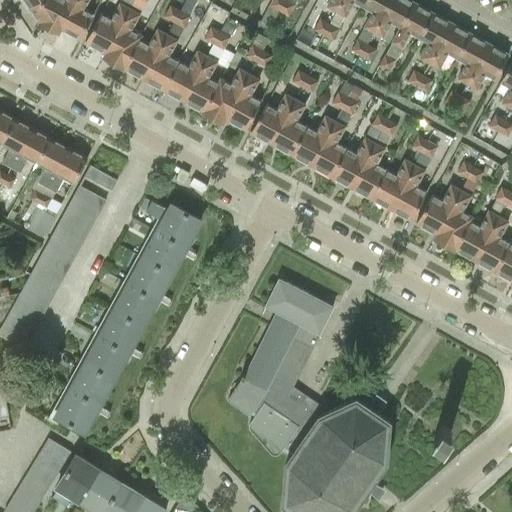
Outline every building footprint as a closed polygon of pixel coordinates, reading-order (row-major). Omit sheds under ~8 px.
[(23,0),(39,22),(50,0),(23,0)] [(58,34),(60,29),(76,0),(50,0),(39,22),(38,24),(58,34)] [(76,0),(60,29),(79,40),(93,14),(84,9),(89,0),(76,0)] [(272,0),(269,7),(278,12),(284,0),(283,0),(272,0)] [(284,0),(278,12),(288,18),(295,6),(294,6),(297,0),(284,0)] [(329,0),(326,6),(335,11),(341,0),(329,0)] [(354,2),(362,7),(365,0),(341,0),(335,11),(345,17),(354,2)] [(363,27),(372,32),(390,0),(365,0),(362,7),(371,12),(363,27)] [(391,23),(398,28),(399,28),(413,2),(408,0),(390,0),(372,32),(383,38),(391,23)] [(102,58),(103,59),(130,9),(119,2),(110,18),(101,13),(85,42),(105,53),(102,58)] [(409,34),(418,38),(432,13),(413,2),(399,28),(398,28),(390,42),(401,48),(409,34)] [(162,17),(173,24),(180,11),(169,5),(162,17)] [(260,22),(269,28),(269,27),(278,12),(269,7),(267,9),(260,22)] [(103,59),(122,70),(123,68),(142,34),(132,29),(140,14),(130,9),(103,59)] [(173,24),(168,34),(177,40),(183,28),(183,29),(190,16),(180,11),(173,24)] [(419,58),(429,63),(451,23),(432,13),(418,38),(427,44),(419,58)] [(319,18),(313,31),(322,35),(328,23),(319,18)] [(220,34),(213,46),(222,51),(236,25),(227,20),(220,34)] [(328,23),(322,35),(331,40),(338,28),(328,23)] [(447,54),(456,59),(470,34),(451,23),(429,63),(439,69),(447,54)] [(123,68),(143,79),(168,34),(157,28),(148,44),(140,40),(143,35),(142,34),(123,68)] [(202,40),(196,50),(207,56),(213,46),(220,34),(209,28),(202,40)] [(143,79),(163,90),(179,60),(170,55),(177,40),(168,34),(143,79)] [(457,79),(466,84),(488,44),(470,34),(456,59),(465,64),(457,79)] [(256,35),(245,56),(256,62),(262,51),(268,40),(256,35)] [(349,51),(359,56),(366,44),(355,39),(349,51)] [(366,44),(359,56),(369,61),(375,49),(366,44)] [(467,83),(466,84),(476,89),(484,74),(485,75),(494,80),(498,72),(508,55),(488,44),(467,83)] [(163,90),(183,101),(207,56),(196,50),(188,65),(179,60),(163,90)] [(262,51),(256,62),(265,67),(271,56),(262,51)] [(384,55),(378,66),(388,71),(394,60),(384,55)] [(207,56),(183,101),(200,111),(202,112),(203,112),(219,82),(217,81),(210,77),(218,62),(207,56)] [(500,103),(511,109),(511,106),(511,59),(499,83),(508,88),(500,103)] [(202,113),(222,124),(249,74),(238,68),(230,83),(221,78),(219,82),(203,112),(202,113)] [(413,71),(407,81),(416,86),(422,75),(413,70),(413,71)] [(297,71),(291,82),(302,87),(308,76),(297,71)] [(249,74),(222,124),(225,119),(245,130),(261,100),(251,95),(260,79),(249,74)] [(422,75),(416,86),(426,92),(432,81),(422,75)] [(308,76),(302,87),(311,92),(317,81),(308,76)] [(354,86),(347,97),(356,101),(362,90),(354,86)] [(450,92),(444,102),(454,107),(460,96),(451,91),(450,92)] [(250,132),(271,143),(295,99),(285,93),(276,108),(267,102),(250,132)] [(338,93),(332,103),(342,109),(347,98),(338,93)] [(460,96),(454,107),(463,112),(469,102),(460,96)] [(341,111),(335,120),(346,126),(351,116),(358,104),(347,98),(342,109),(341,111)] [(271,143),(291,154),(307,125),(297,120),(306,104),(295,99),(271,143)] [(0,134),(10,116),(0,110),(0,134)] [(291,154),(311,165),(335,120),(324,114),(316,130),(307,125),(291,154)] [(370,126),(365,136),(375,142),(381,132),(388,120),(377,114),(371,126),(370,126)] [(494,115),(488,126),(498,132),(504,121),(494,115)] [(0,162),(6,165),(28,126),(10,116),(0,134),(0,162)] [(311,165),(331,176),(347,147),(337,142),(346,126),(335,120),(311,165)] [(388,120),(381,132),(391,137),(397,125),(388,120)] [(511,124),(504,121),(498,132),(507,136),(511,126),(511,124)] [(29,157),(37,162),(50,138),(28,126),(6,165),(20,173),(29,157)] [(331,176),(351,187),(375,142),(365,136),(356,152),(347,147),(331,176)] [(417,136),(411,147),(422,152),(427,142),(417,136)] [(37,182),(46,187),(68,147),(50,138),(37,162),(45,166),(37,182)] [(351,187),(371,198),(387,169),(377,163),(385,147),(375,142),(351,187)] [(427,142),(422,152),(431,157),(437,147),(427,142)] [(68,147),(46,187),(56,192),(56,191),(64,176),(74,182),(76,178),(87,158),(68,147)] [(371,198),(391,209),(415,164),(405,158),(396,174),(387,169),(371,198)] [(462,162),(457,172),(467,178),(473,167),(462,162)] [(415,164),(391,209),(411,220),(427,191),(417,185),(425,169),(415,164)] [(90,166),(84,176),(111,190),(116,181),(90,166)] [(473,167),(467,178),(477,183),(482,172),(473,167)] [(2,173),(0,176),(0,182),(10,188),(14,179),(2,173)] [(433,240),(461,189),(451,183),(441,200),(432,195),(416,223),(436,234),(433,240)] [(74,195),(96,208),(100,210),(106,200),(79,186),(74,195)] [(500,188),(494,199),(505,204),(510,193),(500,188)] [(433,240),(453,251),(472,216),(463,211),(472,195),(461,189),(433,240)] [(34,191),(30,199),(37,203),(42,195),(34,191)] [(42,195),(37,203),(46,208),(51,200),(42,195)] [(74,195),(68,206),(90,218),(96,208),(74,195)] [(146,210),(158,217),(163,206),(152,200),(146,210)] [(73,381),(68,380),(60,394),(65,396),(54,416),(84,432),(200,221),(170,204),(160,224),(155,221),(147,235),(151,239),(131,276),(126,274),(118,288),(123,291),(102,329),(97,326),(89,341),(94,344),(73,381)] [(68,206),(62,217),(84,229),(90,218),(68,206)] [(36,207),(24,228),(43,238),(54,217),(36,207)] [(454,250),(474,260),(498,215),(488,210),(480,225),(471,220),(474,216),(472,216),(453,251),(454,251),(454,250)] [(474,260),(494,271),(510,242),(500,236),(508,221),(498,215),(474,260)] [(62,217),(56,227),(78,239),(84,229),(62,217)] [(56,227),(50,238),(72,250),(78,239),(56,227)] [(50,238),(44,248),(67,261),(72,250),(50,238)] [(494,271),(511,281),(511,242),(510,242),(494,271)] [(44,248),(39,259),(61,271),(67,261),(44,248)] [(39,259),(33,270),(55,282),(61,271),(39,259)] [(33,270),(27,280),(49,293),(55,282),(33,270)] [(278,453),(279,453),(282,449),(290,456),(285,463),(282,505),(292,511),(349,511),(352,511),(366,490),(369,492),(372,489),(374,485),(371,483),(385,463),(388,422),(375,413),(378,409),(374,407),(370,404),(368,407),(355,398),(324,413),(291,390),(291,391),(288,390),(310,346),(312,347),(318,334),(319,334),(332,306),(314,297),(278,279),(265,306),(281,315),(274,326),(270,324),(236,385),(226,400),(249,415),(250,414),(254,416),(249,422),(249,424),(248,426),(248,427),(249,428),(249,429),(269,453),(270,454),(271,454),(273,455),(275,455),(277,454),(278,453)] [(27,280),(21,291),(43,303),(49,293),(27,280)] [(21,291),(15,302),(37,314),(43,303),(21,291)] [(15,302),(9,312),(32,324),(37,314),(15,302)] [(9,312),(4,323),(26,335),(32,324),(9,312)] [(26,335),(4,323),(0,329),(0,334),(20,346),(26,335)] [(432,437),(442,444),(443,441),(442,440),(447,434),(448,435),(450,432),(440,425),(438,428),(439,428),(434,435),(433,434),(432,437)] [(48,439),(41,449),(63,462),(69,452),(48,439)] [(41,449),(35,460),(56,473),(63,462),(41,449)] [(56,487),(79,501),(98,469),(75,455),(56,487)] [(35,460),(29,470),(50,483),(56,473),(35,460)] [(79,501),(96,511),(102,511),(121,483),(98,469),(79,501)] [(29,470),(22,480),(44,494),(50,483),(29,470)] [(22,480),(16,491),(38,504),(44,494),(22,480)] [(102,511),(132,511),(142,496),(121,483),(102,511)] [(16,491),(10,501),(27,511),(32,511),(38,504),(16,491)] [(142,496),(132,511),(164,511),(165,510),(142,496)] [(27,511),(10,501),(3,511),(4,511),(27,511)]
